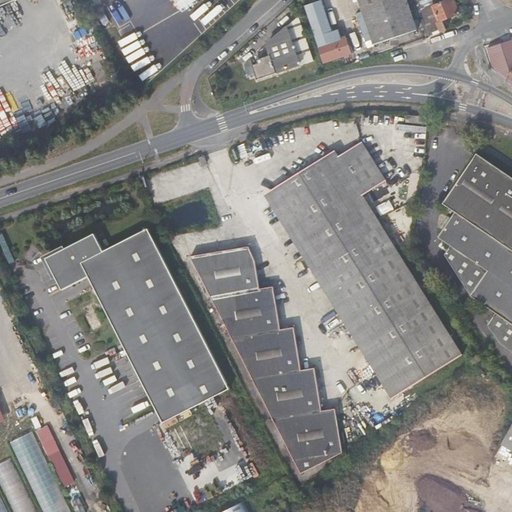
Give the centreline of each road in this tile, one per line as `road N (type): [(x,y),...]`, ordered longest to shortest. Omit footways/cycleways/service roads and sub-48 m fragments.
road 1 (secondary): [(195,134),(361,80),(440,83)]
road 2 (secondary): [(0,201),(195,134)]
road 3 (tertiary): [(273,0),(190,76),(185,111),(195,134)]
